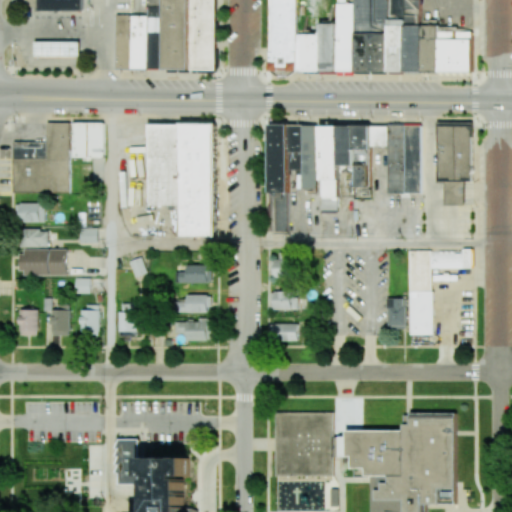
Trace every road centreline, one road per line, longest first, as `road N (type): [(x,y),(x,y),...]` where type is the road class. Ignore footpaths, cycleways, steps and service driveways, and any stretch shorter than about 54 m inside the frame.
road 1 (residential): [(0,373),(511,373)]
road 2 (secondary): [(502,102),(0,97)]
road 3 (residential): [(245,511),(246,99)]
road 4 (residential): [(501,511),(502,102)]
